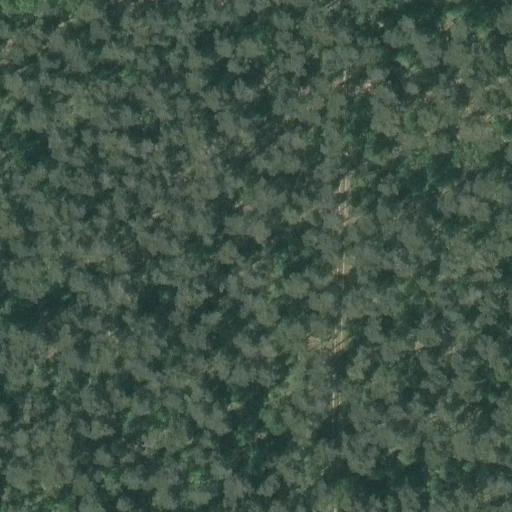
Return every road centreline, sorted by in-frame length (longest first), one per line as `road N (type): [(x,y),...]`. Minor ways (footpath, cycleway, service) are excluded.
road 1 (track): [(350,0),(332,511)]
road 2 (track): [(0,477),(336,432)]
